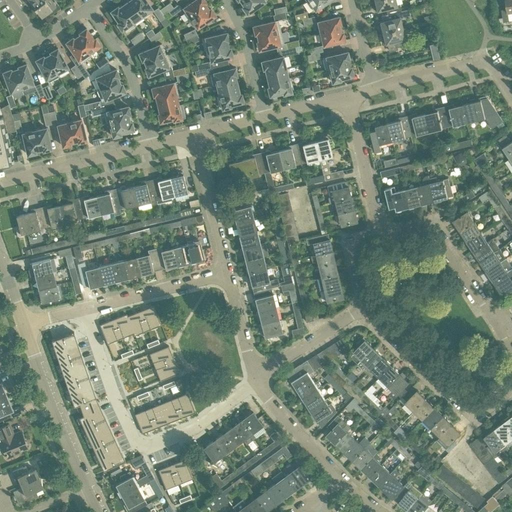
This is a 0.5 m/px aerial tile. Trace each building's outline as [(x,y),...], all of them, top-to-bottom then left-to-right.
[(56,6),(51,0),(44,0),(35,7),(41,16),(47,13),(48,15),(60,7),(57,4),(56,6)] [(143,17),(131,0),(127,0),(121,4),(135,24),(133,21),(141,15),(143,17)] [(131,0),(143,17),(149,13),(148,11),(152,8),(146,0),(131,0)] [(188,18),(207,6),(204,2),(206,1),(204,0),(193,0),(183,7),(186,11),(184,12),(188,18)] [(243,0),(242,2),(244,5),(242,6),(247,13),(265,0),(243,0)] [(307,0),(306,1),(313,11),(329,0),(307,0)] [(397,5),(395,0),(374,0),(375,4),(374,5),(375,11),(386,8),(387,14),(401,10),(400,4),(397,5)] [(508,12),(511,11),(511,0),(506,0),(508,9),(502,10),(504,22),(510,21),(508,12)] [(173,7),(170,2),(159,9),(163,14),(173,7)] [(178,3),(168,10),(172,15),(182,8),(178,3)] [(125,31),(135,24),(121,4),(118,7),(117,5),(110,10),(118,21),(116,22),(121,29),(123,28),(125,31)] [(275,14),(285,12),(287,11),(285,5),(273,8),(275,14)] [(163,14),(159,9),(157,6),(152,10),(159,20),(164,17),(163,14)] [(209,9),(207,6),(188,18),(192,24),(194,23),(197,27),(215,15),(210,8),(209,9)] [(381,28),(382,33),(403,28),(400,18),(410,15),(409,9),(401,10),(387,14),(382,15),(383,21),(378,22),(380,28),(381,28)] [(278,20),(286,18),(285,12),(275,14),(273,15),(274,20),(253,25),(255,33),(257,33),(258,37),(281,31),(278,20)] [(296,20),(302,19),(308,17),(307,12),(295,14),(296,20)] [(302,19),(304,25),(316,22),(314,16),(308,17),(302,19)] [(318,33),(318,34),(340,28),(339,25),(341,24),(339,16),(318,21),(320,33),(318,33)] [(81,34),(77,36),(91,56),(89,52),(100,45),(96,38),(94,39),(86,28),(80,32),(81,34)] [(154,33),(151,28),(145,32),(148,37),(154,33)] [(197,34),(195,28),(183,34),(186,39),(197,34)] [(344,40),(342,32),(341,32),(340,28),(318,34),(320,41),(322,40),(323,45),(344,40)] [(403,28),(382,33),(384,37),(382,38),(384,44),(388,43),(390,51),(397,49),(396,47),(409,44),(407,37),(405,38),(403,28)] [(158,30),(148,37),(152,42),(162,35),(158,30)] [(143,37),(140,31),(130,38),(133,43),(143,37)] [(284,42),(281,31),(258,37),(259,41),(257,41),(259,49),(284,43),(284,42)] [(204,50),(227,44),(227,40),(228,40),(226,32),(201,38),(204,50)] [(186,39),(188,45),(200,39),(197,34),(186,39)] [(74,63),(76,64),(83,74),(82,73),(87,69),(82,62),(91,56),(77,36),(74,38),(73,37),(66,42),(79,60),(74,63)] [(287,48),(295,46),(299,45),(298,39),(286,42),(286,43),(287,48)] [(144,62),(167,53),(166,53),(165,54),(160,43),(138,52),(141,59),(143,59),(144,62)] [(439,57),(435,43),(430,44),(433,59),(439,57)] [(228,48),(227,44),(204,50),(206,50),(207,57),(210,56),(211,61),(232,56),(230,48),(228,48)] [(309,48),(311,54),(319,52),(323,51),(321,45),(309,48)] [(297,52),(295,46),(287,48),(283,49),(285,55),(297,52)] [(51,53),(48,55),(59,76),(60,76),(58,72),(68,67),(58,48),(51,52),(51,53)] [(322,57),(325,69),(348,64),(347,60),(349,59),(347,51),(322,57)] [(311,54),(307,55),(308,61),(320,58),(319,52),(311,54)] [(171,65),(167,53),(144,62),(146,66),(144,67),(147,74),(171,65)] [(59,76),(48,55),(44,57),(43,56),(36,59),(49,82),(59,76)] [(96,63),(99,68),(109,61),(106,56),(96,63)] [(265,68),(266,72),(285,67),(283,56),(261,61),(263,69),(265,68)] [(209,66),(208,61),(196,63),(197,69),(209,66)] [(19,68),(15,69),(22,86),(33,82),(26,63),(19,66),(19,68)] [(83,74),(76,64),(71,68),(78,78),(83,74)] [(348,64),(325,69),(325,70),(329,69),(332,82),(340,80),(340,78),(353,75),(351,67),(349,67),(348,64)] [(184,72),(183,67),(171,69),(172,76),(175,75),(184,72)] [(210,73),(213,85),(236,79),(235,75),(237,75),(235,67),(210,73)] [(285,67),(266,72),(269,83),(290,77),(288,77),(285,67)] [(101,88),(119,80),(118,77),(119,76),(116,68),(96,77),(101,88)] [(207,73),(205,68),(193,70),(195,76),(207,73)] [(3,72),(10,91),(22,86),(15,69),(12,70),(11,69),(3,72)] [(184,72),(175,75),(176,79),(176,81),(188,78),(187,72),(184,72)] [(293,89),(290,77),(269,83),(269,86),(268,87),(270,95),(283,92),(283,93),(291,91),(291,90),(293,89)] [(238,90),(236,79),(213,85),(217,84),(219,94),(238,90)] [(102,101),(125,91),(122,83),(121,84),(119,80),(101,88),(97,90),(102,101)] [(154,94),(155,98),(177,93),(174,81),(151,87),(152,95),(154,94)] [(42,87),(40,83),(35,85),(39,97),(45,94),(42,87)] [(48,85),(42,87),(45,94),(47,99),(53,96),(48,85)] [(64,85),(58,89),(60,94),(66,90),(64,85)] [(202,87),(195,89),(198,97),(204,96),(202,87)] [(238,90),(219,94),(222,108),(230,106),(230,104),(243,101),(241,93),(239,94),(238,90)] [(158,109),(177,104),(175,94),(177,93),(155,98),(158,109)] [(16,105),(12,94),(6,96),(10,107),(16,105)] [(486,96),(478,99),(482,118),(485,117),(492,128),(503,121),(486,96)] [(77,105),(80,117),(86,116),(83,104),(82,98),(77,99),(78,105),(77,105)] [(482,118),(478,99),(470,101),(470,103),(462,105),(467,123),(480,120),(480,119),(482,118)] [(92,108),(101,106),(99,100),(87,103),(89,109),(92,108)] [(0,108),(0,107),(0,163),(14,161),(7,132),(16,130),(14,120),(13,115),(9,103),(0,108)] [(105,111),(105,112),(107,123),(110,122),(129,118),(128,114),(130,113),(128,105),(115,108),(114,103),(104,105),(105,111)] [(177,104),(158,109),(159,112),(157,113),(159,121),(171,118),(171,120),(184,117),(181,103),(177,104)] [(454,104),(443,107),(448,128),(467,123),(462,105),(454,107),(454,104)] [(92,108),(93,114),(105,112),(105,111),(104,105),(101,106),(92,108)] [(434,112),(425,114),(430,132),(448,128),(443,107),(433,109),(434,112)] [(49,112),(52,124),(57,122),(55,110),(49,112)] [(43,113),(46,125),(52,124),(49,112),(43,113)] [(417,113),(407,116),(412,137),(430,132),(425,114),(418,116),(417,113)] [(397,121),(389,123),(394,141),(412,137),(407,116),(396,118),(397,121)] [(70,121),(74,140),(78,140),(79,142),(86,140),(81,118),(70,121)] [(121,132),(134,129),(132,121),(130,122),(129,118),(110,122),(113,136),(121,134),(121,132)] [(20,119),(14,120),(14,122),(16,130),(17,132),(23,131),(20,119)] [(70,142),(74,142),(70,121),(58,124),(63,145),(71,143),(70,142)] [(377,126),(376,126),(377,130),(371,131),(376,152),(382,150),(381,144),(394,141),(389,123),(381,125),(381,122),(376,123),(377,126)] [(35,130),(34,130),(39,149),(43,148),(43,150),(51,148),(46,127),(35,130)] [(23,133),(28,154),(36,152),(35,150),(39,149),(34,130),(23,133)] [(326,157),(333,156),(328,135),(323,136),(324,139),(316,141),(320,159),(324,174),(325,179),(344,175),(343,169),(330,172),(326,157)] [(99,138),(92,139),(94,145),(105,143),(104,137),(99,138)] [(471,139),(452,143),(454,149),(473,144),(471,139)] [(301,163),(307,162),(320,159),(316,141),(308,143),(307,140),(297,143),(301,163)] [(511,141),(503,148),(511,159),(511,158),(511,141)] [(279,150),(283,168),(301,163),(297,143),(287,145),(288,148),(279,150)] [(434,148),(435,154),(454,149),(452,143),(434,148)] [(417,158),(435,154),(434,148),(416,152),(417,158)] [(275,186),(272,171),(283,168),(279,150),(271,152),(270,149),(260,152),(265,172),(269,188),(270,192),(277,191),(275,186)] [(455,156),(462,166),(470,161),(463,151),(455,156)] [(259,174),(265,172),(260,152),(250,154),(250,157),(242,159),(246,177),(259,174)] [(397,157),(398,163),(417,159),(417,158),(416,152),(397,157)] [(481,170),(485,175),(489,173),(482,162),(488,158),(484,152),(474,159),(477,164),(474,167),(476,170),(478,172),(481,170)] [(384,161),(386,167),(399,164),(398,163),(397,157),(384,161)] [(438,157),(425,160),(426,165),(434,164),(440,162),(438,157)] [(246,177),(242,159),(234,161),(233,158),(228,160),(234,180),(246,177)] [(412,163),(413,169),(426,165),(425,160),(412,163)] [(413,169),(412,163),(399,166),(401,172),(413,169)] [(401,172),(399,166),(381,171),(382,177),(401,172)] [(175,198),(176,198),(175,195),(187,191),(182,170),(177,172),(178,174),(170,176),(175,198)] [(485,175),(492,187),(497,184),(489,173),(485,175)] [(325,179),(324,174),(307,178),(308,183),(325,179)] [(175,198),(170,176),(162,179),(161,176),(150,179),(156,203),(175,198)] [(425,184),(417,186),(422,204),(422,206),(423,206),(422,205),(426,204),(426,203),(435,201),(430,178),(429,176),(426,176),(424,179),(425,184)] [(437,177),(430,178),(435,201),(435,203),(436,203),(436,202),(440,201),(439,200),(448,198),(448,197),(453,196),(454,196),(453,192),(451,186),(450,185),(449,178),(443,179),(443,180),(438,181),(437,177)] [(156,203),(150,179),(140,181),(141,183),(133,186),(138,204),(150,201),(151,204),(156,203)] [(329,203),(335,202),(335,201),(351,197),(348,185),(346,186),(345,181),(327,185),(330,196),(328,198),(329,203)] [(251,197),(250,192),(248,182),(240,184),(242,193),(231,196),(233,202),(252,197),(251,197)] [(479,182),(472,187),(475,192),(483,187),(479,182)] [(492,187),(499,198),(504,195),(506,193),(499,182),(497,184),(492,187)] [(125,207),(125,208),(138,204),(133,186),(125,188),(124,185),(114,188),(120,208),(125,207)] [(410,207),(405,189),(396,191),(395,186),(385,188),(390,208),(396,206),(397,210),(397,212),(398,212),(398,211),(402,210),(402,209),(410,207)] [(417,186),(405,189),(410,207),(410,209),(411,209),(411,208),(414,207),(414,206),(422,204),(417,186)] [(114,210),(113,210),(120,208),(114,188),(103,191),(104,193),(96,195),(101,214),(114,210)] [(269,188),(250,192),(251,197),(270,192),(269,188)] [(495,208),(499,205),(489,190),(479,196),(482,202),(488,198),(495,208)] [(462,197),(465,202),(475,196),(472,191),(462,197)] [(277,195),(278,201),(289,199),(288,192),(277,195)] [(276,212),(272,193),(260,196),(261,202),(268,201),(271,213),(276,212)] [(88,217),(101,214),(96,195),(88,197),(87,195),(77,197),(82,218),(88,216),(88,217)] [(506,208),(510,205),(511,205),(504,195),(499,198),(506,208)] [(77,220),(76,219),(82,218),(77,197),(67,200),(67,203),(59,205),(64,223),(77,220)] [(351,197),(335,201),(335,202),(338,213),(354,209),(351,197)] [(278,201),(280,207),(291,204),(289,199),(278,201)] [(45,227),(50,226),(51,227),(64,223),(59,205),(51,207),(50,204),(40,207),(45,227)] [(246,220),(254,217),(251,204),(232,209),(236,222),(246,220)] [(280,207),(281,213),(292,210),(291,204),(280,207)] [(320,205),(314,206),(317,218),(323,217),(320,205)] [(506,215),(499,205),(495,208),(501,218),(506,215)] [(16,216),(19,228),(25,226),(27,232),(45,227),(40,207),(30,209),(30,212),(16,216)] [(178,211),(178,212),(180,217),(193,213),(191,207),(178,211)] [(354,209),(338,213),(340,220),(338,220),(339,224),(341,224),(341,225),(357,221),(354,209)] [(461,231),(474,222),(468,211),(454,221),(461,231)] [(178,212),(160,216),(161,221),(180,217),(178,212)] [(276,212),(271,213),(274,226),(279,225),(276,212)] [(511,224),(506,215),(501,218),(508,228),(511,225),(511,224)] [(160,216),(142,221),(143,226),(161,221),(160,216)] [(194,216),(181,219),(182,225),(195,222),(194,216)] [(283,218),(284,224),(295,222),(293,216),(283,218)] [(257,230),(254,217),(246,220),(236,222),(239,235),(249,232),(257,230)] [(317,218),(322,234),(327,233),(323,217),(317,218)] [(180,220),(168,223),(169,229),(182,225),(180,220)] [(142,221),(124,225),(124,227),(125,230),(143,226),(142,221)] [(284,224),(285,230),(296,227),(295,222),(284,224)] [(474,222),(461,231),(467,241),(481,232),(474,222)] [(168,223),(149,227),(150,233),(169,229),(168,223)] [(124,225),(105,230),(106,235),(125,230),(124,227),(124,225)] [(279,225),(274,226),(277,239),(282,237),(279,225)] [(19,228),(15,229),(17,236),(27,234),(27,232),(25,226),(19,228)] [(129,232),(131,238),(150,233),(149,227),(129,232)] [(285,230),(287,236),(298,233),(296,227),(285,230)] [(105,230),(87,234),(88,239),(106,235),(105,230)] [(261,243),(257,230),(249,232),(239,235),(242,247),(252,245),(261,243)] [(117,235),(118,241),(131,238),(129,232),(117,235)] [(493,238),(487,241),(481,232),(467,241),(474,251),(493,238)] [(287,236),(288,242),(299,239),(298,233),(287,236)] [(311,249),(312,255),(332,250),(328,233),(327,233),(322,234),(306,238),(307,244),(314,242),(315,248),(311,249)] [(87,234),(67,239),(69,244),(88,239),(87,234)] [(105,244),(118,241),(117,235),(104,239),(105,244)] [(282,237),(277,239),(280,252),(285,250),(282,237)] [(500,248),(493,238),(474,251),(481,261),(500,248)] [(67,239),(49,244),(50,249),(69,244),(67,239)] [(105,244),(104,239),(92,242),(93,247),(105,244)] [(288,242),(292,260),(297,259),(292,241),(299,240),(299,239),(288,242)] [(187,243),(191,261),(204,258),(200,240),(187,243)] [(76,259),(82,257),(81,250),(93,247),(92,242),(73,246),(76,259)] [(179,264),(191,261),(187,243),(174,246),(179,264)] [(264,255),(261,243),(252,245),(242,247),(245,260),(255,258),(264,255)] [(50,249),(49,244),(31,248),(32,253),(50,249)] [(174,246),(161,249),(161,246),(154,248),(159,268),(165,267),(166,268),(179,264),(174,246)] [(58,250),(59,256),(65,255),(67,262),(68,261),(69,267),(75,266),(72,253),(70,247),(58,250)] [(153,271),(153,270),(159,268),(154,248),(147,250),(148,253),(136,256),(140,274),(153,271)] [(500,248),(481,261),(487,271),(501,261),(506,258),(500,248)] [(288,263),(285,250),(280,252),(282,264),(288,263)] [(319,265),(319,266),(335,262),(332,250),(312,255),(310,255),(312,262),(315,261),(316,265),(319,265)] [(267,268),(264,255),(255,258),(245,260),(248,272),(258,270),(267,268)] [(128,277),(140,274),(136,256),(123,259),(128,277)] [(51,264),(50,258),(31,262),(35,276),(57,270),(55,263),(51,264)] [(110,263),(115,280),(128,277),(123,259),(110,263)] [(501,261),(487,271),(493,281),(507,272),(501,261)] [(319,266),(322,277),(338,274),(335,262),(319,266)] [(98,266),(103,284),(115,280),(110,263),(98,266)] [(78,278),(75,266),(69,267),(72,279),(78,278)] [(103,284),(98,266),(85,269),(89,287),(103,284)] [(258,270),(248,272),(252,286),(253,286),(254,292),(279,286),(277,279),(270,281),(267,268),(258,270)] [(507,272),(493,281),(500,291),(502,290),(505,294),(511,289),(511,268),(511,269),(507,272)] [(56,284),(53,272),(57,271),(57,270),(35,276),(38,288),(56,284)] [(300,270),(295,271),(298,283),(303,282),(300,270)] [(322,277),(317,278),(319,290),(325,289),(328,301),(343,297),(338,274),(322,277)] [(75,293),(82,292),(78,278),(72,279),(75,293)] [(290,294),(291,302),(297,301),(293,282),(281,285),(282,291),(283,291),(284,296),(290,294)] [(303,282),(298,283),(305,314),(310,313),(303,282)] [(59,296),(56,284),(38,288),(41,301),(59,296)] [(267,308),(276,306),(273,293),(255,298),(258,310),(267,308)] [(297,301),(291,302),(295,315),(300,314),(297,301)] [(153,305),(140,310),(148,330),(161,324),(153,305)] [(258,310),(261,324),(270,321),(279,319),(276,306),(267,308),(258,310)] [(140,310),(127,315),(134,333),(135,335),(148,330),(140,310)] [(305,314),(307,321),(314,319),(312,312),(310,313),(305,314)] [(126,313),(113,319),(121,338),(134,333),(127,315),(126,313)] [(300,314),(295,315),(297,328),(291,329),(292,336),(305,332),(300,314)] [(113,319),(100,324),(108,343),(121,338),(113,319)] [(283,333),(279,319),(270,321),(261,324),(264,337),(283,333)] [(70,332),(51,339),(72,400),(74,404),(74,405),(75,405),(80,416),(79,416),(103,469),(122,461),(119,456),(97,408),(96,408),(70,332)] [(358,364),(359,364),(374,348),(363,337),(357,342),(360,345),(354,351),(355,352),(353,354),(357,357),(355,360),(359,364),(358,364)] [(338,341),(344,351),(350,348),(343,338),(338,341)] [(338,341),(333,344),(339,354),(344,351),(338,341)] [(334,357),(339,354),(333,344),(328,347),(334,357)] [(169,345),(149,353),(154,366),(174,359),(169,345)] [(329,360),(334,357),(328,347),(323,350),(329,360)] [(371,368),(372,368),(383,357),(374,348),(359,364),(367,373),(371,368)] [(323,350),(318,354),(324,364),(329,360),(323,350)] [(318,354),(313,357),(319,367),(324,364),(318,354)] [(313,357),(308,360),(314,370),(319,367),(313,357)] [(380,377),(391,365),(383,357),(372,368),(380,377)] [(174,359),(154,366),(160,380),(179,372),(174,359)] [(309,373),(314,370),(308,360),(303,363),(309,373)] [(303,363),(288,373),(296,386),(294,386),(295,387),(297,391),(298,390),(303,398),(304,398),(319,388),(322,386),(318,380),(315,382),(312,377),(309,373),(303,363)] [(344,379),(348,376),(337,365),(333,369),(344,379)] [(389,385),(400,374),(391,365),(380,377),(389,385)] [(400,374),(389,385),(393,390),(391,392),(395,396),(409,382),(404,378),(406,376),(402,372),(400,374)] [(329,382),(333,378),(328,373),(324,377),(329,382)] [(348,376),(344,379),(353,388),(356,384),(348,376)] [(329,382),(339,391),(341,390),(343,387),(333,378),(329,382)] [(356,384),(360,388),(364,384),(360,380),(356,384)] [(361,396),(365,392),(361,389),(360,388),(356,384),(353,388),(361,396)] [(341,390),(339,391),(348,400),(352,395),(343,387),(341,390)] [(303,398),(302,398),(304,402),(305,401),(310,408),(326,399),(319,388),(304,398),(303,398)] [(406,402),(415,410),(426,399),(417,390),(406,402)] [(187,392),(174,398),(182,417),(195,412),(187,392)] [(370,404),(373,401),(365,392),(361,396),(370,404)] [(7,397),(0,399),(0,420),(10,417),(8,411),(12,409),(7,397)] [(174,398),(161,403),(169,422),(182,417),(174,398)] [(354,398),(346,407),(350,411),(354,407),(362,415),(366,411),(357,403),(359,402),(354,398)] [(310,408),(309,409),(311,413),(312,412),(317,420),(322,427),(337,411),(332,402),(329,404),(326,399),(310,408)] [(423,419),(435,407),(426,399),(415,410),(423,419)] [(381,418),(390,410),(385,405),(382,409),(373,401),(370,404),(377,411),(375,413),(381,418)] [(161,403),(148,408),(156,427),(169,422),(161,403)] [(385,420),(395,430),(399,426),(391,418),(399,410),(394,405),(390,410),(381,418),(384,421),(385,420)] [(432,427),(443,416),(435,407),(423,419),(432,427)] [(148,408),(137,412),(145,432),(156,427),(148,408)] [(243,418),(252,432),(262,425),(252,411),(243,418)] [(362,415),(371,423),(375,420),(366,411),(362,415)] [(351,427),(338,415),(327,426),(331,429),(327,434),(336,443),(347,431),(351,427)] [(440,435),(451,424),(443,416),(432,427),(440,435)] [(256,437),(252,432),(243,418),(233,426),(243,439),(246,444),(256,437)] [(380,432),(383,428),(375,420),(371,423),(380,432)] [(511,438),(511,431),(504,421),(494,429),(505,444),(511,438)] [(14,433),(11,424),(0,428),(0,441),(1,442),(7,457),(17,453),(16,452),(27,447),(21,431),(14,433)] [(451,424),(440,435),(449,444),(460,432),(451,424)] [(223,433),(233,446),(243,439),(233,426),(223,433)] [(403,436),(404,438),(408,434),(399,426),(395,430),(403,436)] [(392,436),(383,428),(380,432),(388,440),(392,436)] [(495,452),(505,444),(494,429),(483,437),(495,452)] [(282,441),(274,431),(270,435),(274,440),(264,448),(267,452),(282,441)] [(356,439),(347,431),(336,443),(345,451),(356,439)] [(233,446),(223,433),(213,440),(223,453),(233,446)] [(404,438),(413,446),(416,443),(408,434),(404,438)] [(370,442),(371,442),(365,436),(359,442),(356,439),(345,451),(354,459),(370,442)] [(392,436),(388,440),(385,444),(387,447),(391,443),(397,448),(400,444),(392,436)] [(479,437),(469,444),(473,449),(483,442),(479,437)] [(413,446),(421,455),(425,451),(420,447),(424,443),(420,439),(416,443),(413,446)] [(204,447),(214,461),(223,453),(213,440),(204,447)] [(362,467),(376,452),(378,450),(370,442),(354,459),(362,467)] [(477,454),(486,447),(483,442),(473,449),(477,454)] [(406,457),(409,453),(400,444),(397,448),(406,457)] [(292,454),(284,445),(270,455),(275,462),(280,458),(278,456),(282,452),(286,458),(292,454)] [(481,459),(490,452),(486,447),(477,454),(481,459)] [(255,455),(258,459),(267,452),(264,448),(255,455)] [(421,455),(434,468),(443,459),(438,454),(433,459),(425,451),(421,455)] [(376,452),(362,467),(371,476),(382,464),(377,459),(380,456),(376,452)] [(490,452),(481,459),(484,464),(494,457),(490,452)] [(245,462),(248,466),(258,459),(255,455),(245,462)] [(275,462),(270,455),(260,462),(265,469),(275,462)] [(146,474),(149,480),(154,477),(143,456),(132,463),(135,468),(141,465),(146,474)] [(488,469),(497,462),(494,457),(484,464),(488,469)] [(185,458),(171,464),(179,483),(193,478),(185,458)] [(420,469),(424,464),(419,460),(415,464),(420,469)] [(248,466),(245,462),(235,469),(238,473),(248,466)] [(265,469),(260,462),(251,469),(254,473),(255,475),(265,469)] [(491,473),(501,466),(497,462),(488,469),(491,473)] [(443,463),(436,472),(435,473),(440,477),(448,468),(443,463)] [(108,469),(112,476),(121,471),(117,464),(108,469)] [(171,464),(158,469),(166,488),(179,483),(171,464)] [(300,464),(285,475),(294,489),(310,478),(300,464)] [(371,476),(380,484),(391,473),(382,464),(371,476)] [(25,466),(12,471),(18,486),(41,477),(40,475),(36,471),(35,469),(27,472),(25,466)] [(495,478),(504,471),(501,466),(491,473),(495,478)] [(394,496),(404,486),(395,477),(400,473),(395,468),(391,473),(380,484),(394,497),(394,496)] [(448,468),(440,477),(445,481),(453,472),(448,468)] [(238,473),(235,469),(221,479),(216,472),(210,477),(218,489),(238,473)] [(244,481),(254,473),(251,469),(241,477),(244,481)] [(118,488),(121,495),(138,486),(149,480),(146,474),(134,480),(129,471),(119,476),(121,480),(112,485),(115,490),(118,488)] [(499,483),(508,476),(504,471),(495,478),(499,483)] [(457,475),(453,472),(445,481),(449,485),(457,475)] [(285,475),(275,482),(285,496),(294,489),(285,475)] [(449,485),(454,488),(462,479),(457,475),(449,485)] [(42,479),(41,477),(18,486),(19,489),(13,491),(18,505),(38,497),(35,491),(43,488),(41,483),(42,479)] [(149,480),(158,497),(163,494),(154,477),(149,480)] [(234,488),(244,481),(241,477),(231,484),(234,488)] [(467,483),(462,479),(454,488),(459,492),(467,483)] [(408,481),(394,496),(400,501),(399,502),(409,510),(419,497),(423,493),(408,481)] [(436,485),(441,490),(444,486),(439,481),(436,485)] [(275,482),(265,490),(275,503),(285,496),(275,482)] [(511,488),(506,482),(502,486),(510,495),(511,493),(511,488)] [(467,483),(459,492),(464,496),(472,487),(467,483)] [(222,491),(225,495),(234,488),(231,484),(222,491)] [(130,511),(147,503),(144,498),(138,486),(121,495),(125,503),(123,504),(127,511),(130,511)] [(472,487),(464,496),(468,500),(476,490),(472,487)] [(445,493),(450,497),(454,493),(449,489),(445,493)] [(265,490),(256,497),(265,511),(275,503),(265,490)] [(476,490),(468,500),(473,504),(481,494),(476,490)] [(229,501),(225,495),(222,491),(207,502),(214,511),(229,501)] [(494,497),(497,501),(503,496),(499,492),(494,497)] [(163,494),(158,497),(166,511),(169,511),(172,511),(163,494)] [(485,498),(481,494),(473,504),(478,508),(485,498)] [(499,503),(497,501),(494,497),(492,495),(486,500),(488,502),(485,506),(488,510),(490,511),(499,503)] [(256,497),(246,504),(251,511),(263,511),(265,511),(256,497)] [(409,510),(411,511),(422,511),(429,505),(419,497),(409,510)] [(454,501),(459,505),(463,501),(458,497),(454,501)] [(236,511),(251,511),(246,504),(242,499),(232,506),(236,511)] [(469,511),(472,508),(463,501),(459,505),(467,511),(469,511)] [(151,511),(150,508),(147,503),(130,511),(151,511)]
